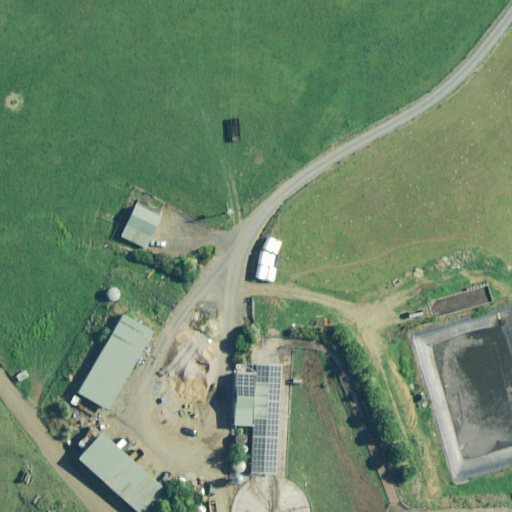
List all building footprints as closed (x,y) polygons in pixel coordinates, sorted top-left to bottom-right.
[(166,211),(140,198),(121,236),(148,249),(166,211)] [(329,266),(284,253),(281,263),(326,276),(329,266)] [(221,341),(214,340),(211,360),(218,361),(221,341)] [(283,365),(257,364),(257,372),(237,371),(234,425),(254,426),(251,473),(278,475),(283,365)] [(147,511),(168,490),(103,432),(79,459),(137,511),(147,511)] [(229,484),(247,485),(247,472),(248,472),(250,433),(232,432),(229,484)]
